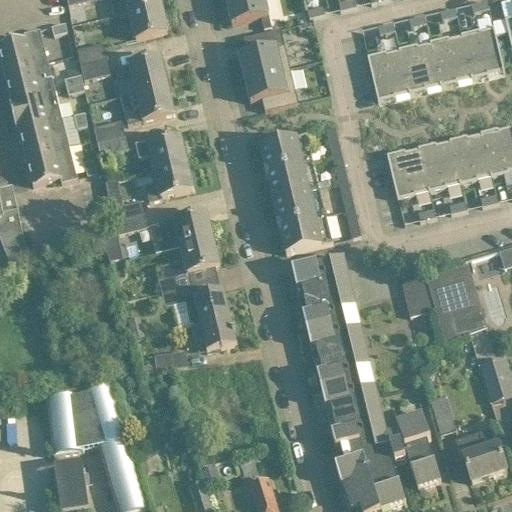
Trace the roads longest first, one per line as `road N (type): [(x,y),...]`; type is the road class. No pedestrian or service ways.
road 1 (residential): [(321,511),(191,0)]
road 2 (residential): [(451,0),(338,25),(330,41),(372,244),(390,251),(511,220)]
